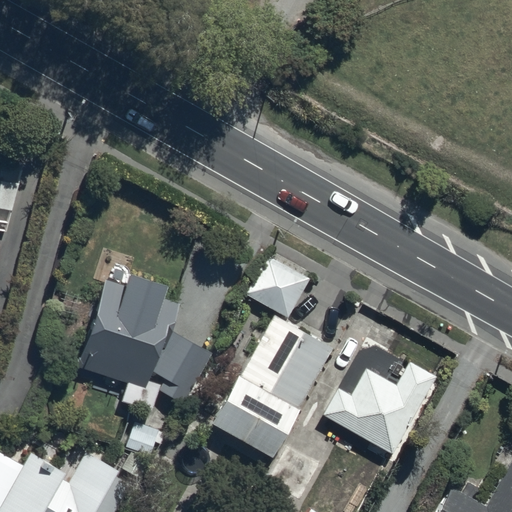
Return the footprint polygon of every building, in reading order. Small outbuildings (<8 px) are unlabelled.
[(264,252),(247,284),(285,304),(302,272),(264,252)] [(162,271),(121,257),(115,274),(103,269),(76,346),(127,364),(120,387),(145,395),(153,373),(142,370),(169,292),(156,288),(162,271)] [(223,371),(200,410),(259,446),(319,346),(268,316),(232,377),(223,371)] [(206,346),(170,325),(147,365),(183,385),(206,346)] [(341,380),(328,404),(393,439),(429,370),(410,360),(397,383),(363,364),(351,386),(341,380)] [(132,418),(126,435),(146,442),(152,425),(132,418)] [(171,422),(159,445),(186,460),(198,437),(171,422)] [(511,511),(511,441),(509,440),(477,497),(446,479),(427,511),(511,511)] [(287,446),(270,478),(301,495),(318,463),(287,446)] [(364,450),(348,476),(367,487),(383,461),(364,450)] [(100,511),(118,480),(77,458),(62,484),(48,476),(51,470),(25,455),(0,500),(0,511),(100,511)]
